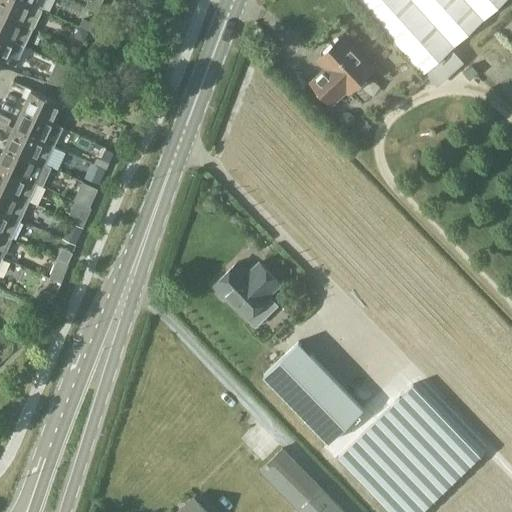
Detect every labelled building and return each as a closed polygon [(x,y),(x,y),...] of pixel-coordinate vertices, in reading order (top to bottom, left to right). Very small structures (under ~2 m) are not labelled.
[(0,0),(0,12),(33,27),(42,9),(22,0),(0,0)] [(22,0),(42,9),(45,0),(22,0)] [(88,0),(86,4),(98,9),(102,0),(88,0)] [(352,0),(420,75),(455,44),(463,37),(503,0),(352,0)] [(0,12),(0,34),(15,42),(23,46),(24,46),(33,27),(0,12)] [(84,16),(81,24),(91,28),(94,21),(84,16)] [(80,25),(76,32),(78,37),(85,40),(90,30),(80,25)] [(0,57),(14,64),(23,46),(15,42),(0,34),(0,57)] [(330,103),(346,88),(349,91),(371,70),(341,38),(334,44),(328,44),(324,46),(321,51),(320,57),(319,59),(328,68),(312,84),(330,103)] [(28,94),(22,108),(54,122),(63,103),(13,80),(10,87),(23,92),(28,94)] [(63,127),(54,122),(22,108),(14,126),(55,145),(63,127)] [(5,116),(0,125),(0,126),(6,130),(11,118),(5,116)] [(14,126),(5,144),(37,159),(37,160),(46,164),(55,145),(14,126)] [(37,159),(5,144),(0,155),(0,164),(28,178),(37,160),(37,159)] [(91,162),(85,176),(101,183),(107,169),(91,162)] [(0,164),(0,187),(29,200),(37,182),(28,178),(0,164)] [(29,200),(0,187),(0,209),(20,219),(29,200)] [(0,231),(12,237),(20,219),(0,209),(0,231)] [(72,221),(64,237),(77,243),(85,227),(72,221)] [(12,237),(0,231),(0,254),(3,256),(12,237)] [(64,246),(58,257),(69,263),(74,251),(64,246)] [(247,274),(236,262),(214,284),(218,289),(218,293),(221,297),(224,299),(229,299),(247,318),(269,296),(267,295),(279,283),(259,262),(247,274)] [(40,290),(35,304),(49,310),(55,297),(40,290)] [(328,442),(363,409),(298,341),(263,375),(328,442)] [(347,511),(283,448),(263,467),(302,507),(299,510),(301,511),(347,511)] [(208,511),(194,497),(178,511),(208,511)]
